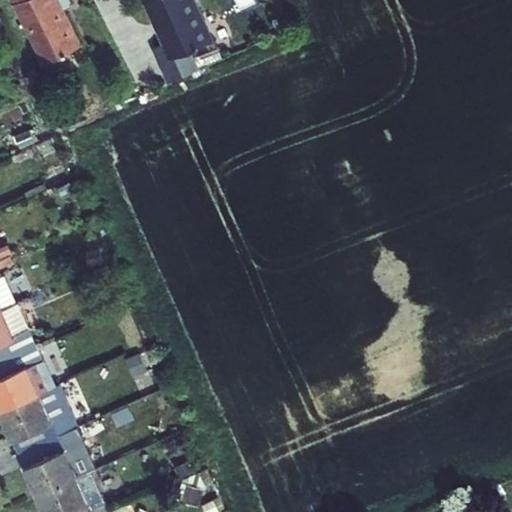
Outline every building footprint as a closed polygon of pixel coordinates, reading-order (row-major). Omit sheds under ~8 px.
[(13,0),(15,3),(16,3),(45,62),(81,45),(63,9),(71,5),(69,0),(13,0)] [(193,70),(184,52),(214,38),(196,0),(146,0),(165,42),(155,47),(170,80),(193,70)] [(0,309),(3,308),(17,302),(4,274),(0,275),(0,309)] [(0,359),(35,344),(17,302),(3,308),(0,309),(0,359)] [(35,344),(0,359),(0,409),(0,410),(54,386),(35,344)] [(29,431),(35,444),(73,428),(54,386),(0,410),(13,438),(29,431)] [(41,458),(25,465),(38,494),(91,470),(96,467),(77,426),(73,428),(35,444),(41,458)] [(38,494),(46,511),(108,511),(109,511),(91,470),(38,494)]
